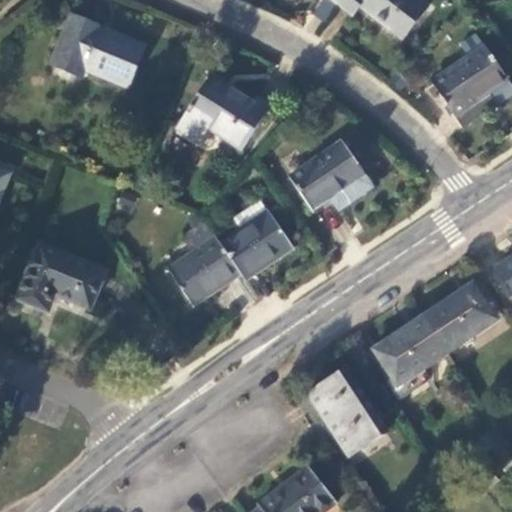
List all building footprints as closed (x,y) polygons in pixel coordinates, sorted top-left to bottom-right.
[(322,23),(336,5),(329,0),(324,0),(313,16),(322,23)] [(343,0),(338,7),(351,16),(359,6),(402,40),(427,9),(415,0),(343,0)] [(51,66),(78,78),(98,29),(71,18),(51,66)] [(98,29),(78,78),(81,78),(84,71),(126,88),(143,47),(98,29)] [(494,107),(511,94),(511,89),(483,48),(431,84),(462,129),(487,112),(478,99),(485,94),(494,107)] [(265,111),(210,76),(175,130),(198,145),(208,130),(241,151),(265,111)] [(485,94),(478,99),(487,112),(494,107),(485,94)] [(340,142),(288,178),(311,211),(329,200),(338,213),(373,189),(340,142)] [(0,197),(9,176),(0,172),(0,197)] [(233,219),(240,229),(266,212),(259,202),(233,219)] [(240,229),(219,243),(239,274),(244,281),(292,249),(267,212),(266,212),(240,229)] [(196,251),(168,270),(191,306),(239,274),(219,243),(206,223),(186,237),(196,251)] [(55,295),(68,301),(82,265),(39,247),(18,298),(47,311),(55,295)] [(511,258),(498,268),(511,288),(511,258)] [(82,265),(68,301),(89,309),(103,273),(82,265)] [(472,285),(421,319),(445,354),(495,322),(472,285)] [(445,354),(421,319),(372,352),(396,387),(445,354)] [(345,370),(307,396),(348,458),(386,433),(345,370)] [(259,509),(254,511),(325,511),(336,504),(308,468),(258,507),(259,509)]
